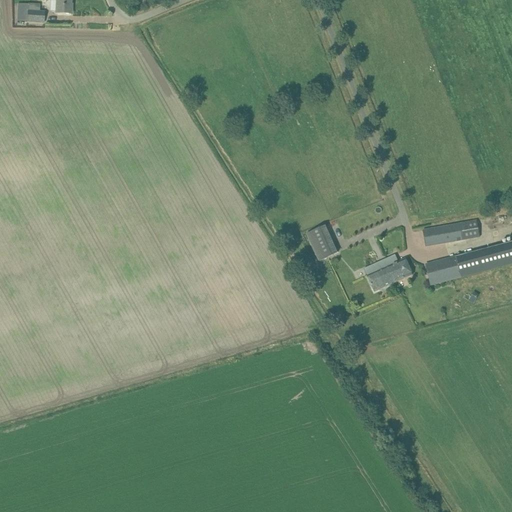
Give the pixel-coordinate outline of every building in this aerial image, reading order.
[(56,0),(56,13),(61,14),(71,14),(71,5),(70,5),(70,0),(56,0)] [(44,13),(40,13),(40,4),(28,4),(17,4),(17,23),(27,24),(27,22),(44,23),(44,13)] [(477,221),(423,230),(426,247),(480,238),(477,221)] [(338,252),(325,225),(306,234),(319,261),(338,252)] [(393,256),(386,260),(396,283),(401,280),(413,275),(405,259),(396,263),(393,256)] [(455,257),(426,265),(431,285),(460,278),(455,257)] [(386,260),(364,269),(374,292),(396,283),(386,260)]
